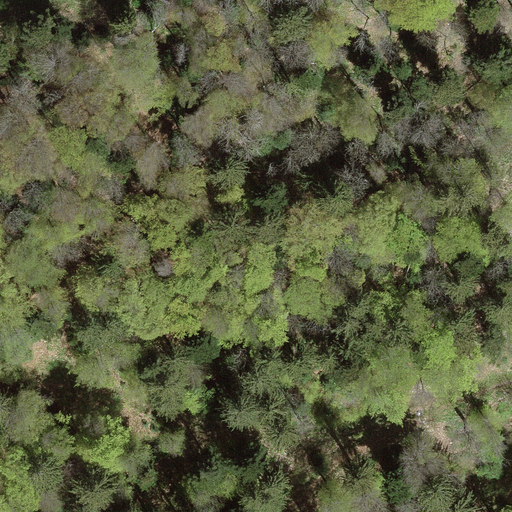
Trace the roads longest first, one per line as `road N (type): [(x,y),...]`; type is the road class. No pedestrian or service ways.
road 1 (track): [(511,378),(323,433),(215,430),(107,511)]
road 2 (track): [(0,374),(101,386),(215,430)]
road 3 (track): [(417,409),(347,451),(282,511)]
